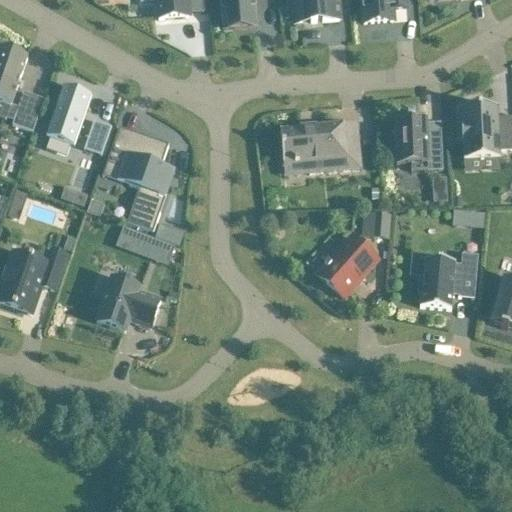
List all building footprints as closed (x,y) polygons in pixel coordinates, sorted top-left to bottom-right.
[(139,0),(140,4),(157,2),(159,23),(188,20),(188,12),(201,11),(204,11),(203,0),(139,0)] [(220,0),(224,32),(255,30),(252,0),(220,0)] [(292,0),(294,25),(311,23),(311,25),(339,23),(337,3),(349,2),(349,0),(292,0)] [(361,0),(363,26),(393,24),(392,11),(406,10),(405,0),(361,0)] [(0,105),(10,110),(14,111),(0,149),(0,157),(19,164),(30,134),(12,128),(17,115),(32,120),(37,106),(15,98),(28,60),(0,50),(0,105)] [(63,90),(46,140),(74,149),(91,99),(63,90)] [(497,109),(461,111),(462,129),(461,129),(462,145),(463,145),(464,163),(500,162),(499,154),(511,153),(511,119),(498,120),(497,109)] [(17,115),(12,128),(30,134),(33,135),(38,122),(32,120),(17,115)] [(407,122),(394,123),(396,168),(411,168),(411,175),(443,173),(441,148),(427,148),(426,121),(414,122),(414,121),(407,121),(407,122)] [(94,124),(84,153),(101,158),(111,130),(94,124)] [(281,133),(280,133),(283,167),(284,166),(294,165),(295,167),(299,167),(298,165),(307,164),(309,177),(361,172),(358,147),(346,148),(343,127),(333,128),(331,128),(316,129),(313,129),(302,130),(300,131),(281,133)] [(119,131),(107,167),(122,172),(118,184),(129,188),(139,192),(127,226),(153,235),(174,174),(161,169),(169,148),(119,131)] [(76,195),(72,206),(83,210),(87,199),(76,195)] [(461,200),(453,200),(453,211),(461,211),(461,200)] [(92,204),(88,216),(99,220),(103,208),(92,204)] [(474,216),(473,231),(483,232),(484,217),(474,216)] [(374,219),(372,241),(387,242),(389,220),(374,219)] [(160,226),(155,241),(163,244),(168,229),(160,226)] [(325,270),(318,278),(344,301),(377,264),(351,241),(328,266),(327,265),(324,269),(325,270)] [(13,256),(0,294),(0,307),(31,318),(41,290),(54,294),(67,258),(51,253),(46,267),(13,256)] [(419,280),(417,296),(422,297),(421,309),(420,311),(450,313),(450,312),(452,296),(458,297),(458,301),(474,302),(478,258),(462,257),(461,270),(454,269),(454,267),(454,266),(425,263),(425,264),(423,280),(419,280)] [(511,282),(502,280),(488,326),(501,330),(500,331),(507,333),(508,332),(511,333),(511,282)] [(112,281),(97,325),(125,335),(129,324),(151,331),(160,303),(138,296),(140,291),(112,281)]
